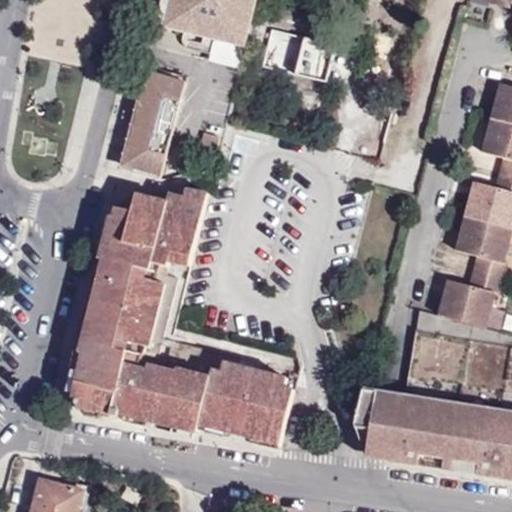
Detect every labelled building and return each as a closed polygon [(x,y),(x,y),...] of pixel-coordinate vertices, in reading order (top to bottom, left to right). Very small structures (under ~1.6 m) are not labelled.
[(162,0),(158,21),(215,37),(210,57),(245,67),(263,0),(162,0)] [(429,16),(433,0),(422,0),(419,13),(429,16)] [(288,51),(293,34),(265,26),(260,42),(288,51)] [(187,82),(146,70),(121,170),(159,180),(187,82)] [(511,85),(502,82),(492,118),(511,122),(511,85)] [(391,115),(372,112),(364,137),(383,142),(391,115)] [(511,153),(511,122),(492,118),(483,152),(505,157),(500,173),(507,175),(511,153)] [(216,163),(222,135),(204,131),(196,156),(216,163)] [(410,183),(414,168),(386,162),(383,177),(410,183)] [(475,180),(466,216),(494,224),(507,175),(500,173),(497,185),(475,180)] [(511,176),(507,175),(494,224),(511,228),(511,176)] [(179,322),(210,200),(189,196),(185,199),(171,196),(166,211),(154,208),(156,200),(138,196),(135,204),(133,203),(131,210),(122,208),(97,308),(109,311),(106,323),(94,320),(75,397),(82,406),(139,420),(140,415),(159,420),(158,424),(200,432),(201,429),(222,434),(224,428),(225,423),(237,426),(236,431),(283,442),(292,404),(284,401),(287,388),(289,381),(237,366),(232,358),(174,342),(179,322)] [(480,272),(494,224),(466,216),(458,249),(479,255),(475,270),(480,272)] [(480,272),(505,277),(510,263),(506,260),(511,237),(511,228),(494,224),(480,272)] [(475,270),(471,285),(450,279),(441,315),(488,327),(494,302),(472,296),(480,272),(475,270)] [(500,294),(505,277),(480,272),(472,296),(494,302),(495,292),(500,294)] [(109,311),(97,308),(94,320),(106,323),(109,311)] [(511,333),(488,327),(441,315),(422,310),(410,396),(366,389),(356,423),(366,446),(387,449),(385,457),(511,478),(511,333)] [(292,404),(296,390),(287,388),(284,401),(292,404)] [(28,503),(34,505),(32,511),(84,511),(92,485),(60,478),(57,483),(34,476),(28,503)]
